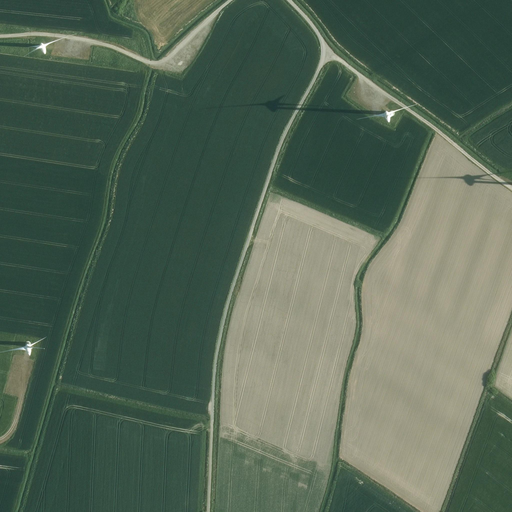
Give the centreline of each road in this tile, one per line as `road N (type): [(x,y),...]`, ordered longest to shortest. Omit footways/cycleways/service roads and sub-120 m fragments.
road 1 (unclassified): [(208,511),(224,317),(288,125),(322,59),(320,38),(289,0)]
road 2 (unclassified): [(0,37),(59,35),(160,67),(231,0)]
road 3 (track): [(322,59),(335,58),(511,189)]
